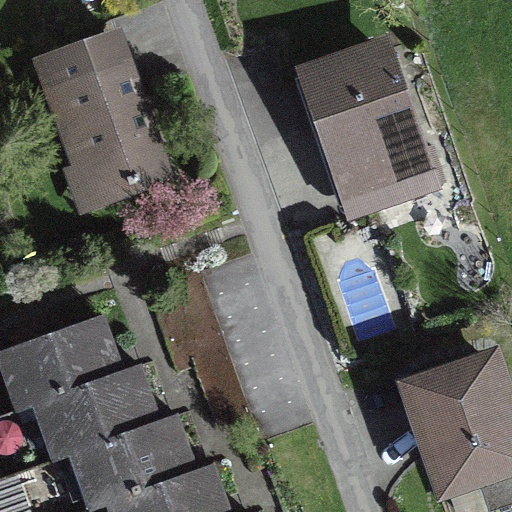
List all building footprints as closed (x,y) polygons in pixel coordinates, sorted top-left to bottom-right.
[(104,196),(166,174),(127,66),(116,70),(106,42),(44,63),(81,165),(92,161),(104,196)] [(326,124),(356,212),(443,182),(430,147),(417,151),(382,50),(297,80),(314,128),(326,124)] [(0,365),(16,409),(33,403),(122,371),(102,314),(0,350),(0,365)] [(413,387),(447,485),(482,473),(494,507),(511,500),(511,425),(489,361),(413,387)] [(122,371),(33,403),(53,459),(70,453),(159,421),(140,365),(122,371)] [(159,421),(70,453),(90,509),(106,503),(197,471),(177,415),(159,421)] [(197,471),(106,503),(109,511),(230,511),(214,465),(197,471)]
